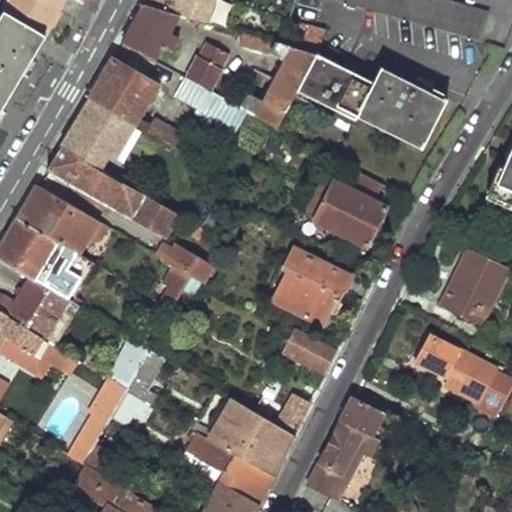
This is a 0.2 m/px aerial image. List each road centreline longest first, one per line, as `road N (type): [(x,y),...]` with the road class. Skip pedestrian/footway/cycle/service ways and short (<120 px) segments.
road 1 (residential): [(272,511),(428,205),(511,62)]
road 2 (residential): [(118,0),(0,206)]
